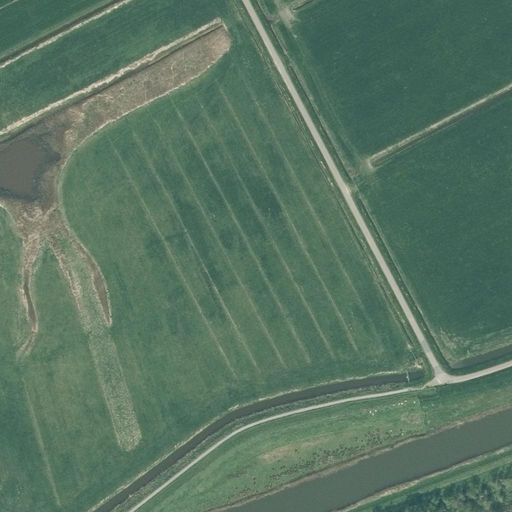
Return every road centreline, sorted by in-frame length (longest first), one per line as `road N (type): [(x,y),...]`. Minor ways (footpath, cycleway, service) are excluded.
road 1 (unclassified): [(511,362),(461,380),(440,377),(245,0)]
road 2 (track): [(374,511),(511,460)]
